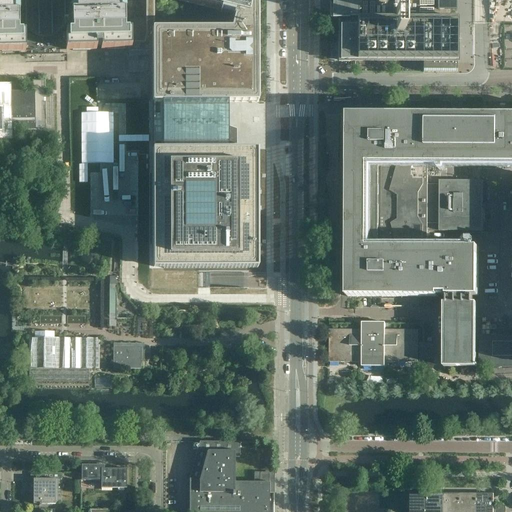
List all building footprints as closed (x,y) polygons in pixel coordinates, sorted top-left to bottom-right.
[(119,0),(180,0),(234,13),(248,16),(251,0),(0,0),(0,139),(12,139),(12,127),(34,127),(34,90),(12,90),(12,84),(0,84),(0,51),(25,51),(26,55),(66,54),(66,50),(96,50),(96,47),(101,46),(101,50),(131,49),(131,41),(131,31),(125,32),(124,12),(120,12),(119,0)] [(131,41),(131,49),(153,49),(153,26),(152,0),(144,0),(146,33),(143,41),(131,41)] [(257,101),(256,0),(251,0),(248,16),(234,13),(230,26),(153,26),(153,49),(153,101),(163,101),(228,101),(257,101)] [(395,11),(395,18),(394,18),(393,0),(332,0),(332,17),(332,18),(332,19),(340,19),(340,31),(340,61),(423,61),(423,73),(427,73),(457,73),(457,18),(403,18),(403,11),(395,11)] [(456,0),(437,0),(437,10),(456,10),(456,0)] [(93,83),(72,84),(73,167),(95,167),(93,83)] [(228,101),(163,101),(163,151),(228,151),(228,126),(228,101)] [(483,204),(483,181),(439,181),(439,184),(428,184),(428,173),(428,164),(428,165),(439,165),(511,164),(511,120),(509,120),(509,119),(509,115),(379,114),(382,113),(387,112),(385,108),(386,107),(386,106),(386,105),(386,104),(386,103),(385,103),(385,102),(384,102),(383,102),(382,102),(381,102),(379,103),(376,103),(374,104),(371,103),(369,103),(366,102),(365,102),(364,102),(363,102),(362,102),(362,103),(361,103),(361,104),(361,105),(361,106),(361,107),(362,107),(362,108),(361,108),(361,109),(360,109),(360,110),(361,111),(361,112),(365,113),(368,114),(366,114),(348,114),(348,118),(348,136),(352,136),(352,145),(348,145),(348,169),(348,175),(341,175),(339,175),(339,241),(341,241),(348,241),(348,249),(347,266),(351,266),(351,275),(347,275),(347,296),(347,297),(438,297),(438,294),(447,294),(447,303),(447,304),(473,304),(473,303),(473,296),(478,297),(478,247),(427,247),(427,239),(427,231),(434,231),(434,223),(439,223),(439,231),(442,231),(482,231),(483,208),(483,204)] [(163,151),(153,151),(153,269),(257,269),(257,150),(228,151),(163,151)] [(476,364),(477,303),(473,303),(473,304),(447,304),(447,303),(444,303),(444,318),(444,364),(444,367),(448,367),(459,367),(476,367),(476,365),(476,364)] [(418,363),(418,330),(385,330),(385,323),(384,323),(362,323),(362,330),(329,330),(329,362),(362,363),(362,367),(385,367),(385,363),(418,363)] [(511,336),(479,336),(479,365),(479,366),(511,366),(511,336)] [(99,369),(99,338),(70,338),(29,338),(29,369),(30,369),(90,369),(99,369)] [(420,342),(420,358),(433,358),(433,342),(420,342)] [(141,369),(141,356),(141,348),(113,348),(113,369),(141,369)] [(90,382),(90,372),(90,369),(30,369),(30,382),(90,382)] [(111,387),(111,375),(95,375),(95,387),(111,387)] [(269,511),(269,483),(264,483),(264,478),(254,477),(254,483),(234,482),(234,457),(239,457),(239,446),(241,446),(241,444),(239,444),(239,442),(199,442),(189,479),(189,511),(269,511)] [(126,489),(126,469),(98,469),(98,463),(91,463),(91,466),(80,466),(80,481),(101,481),(101,488),(126,489)] [(55,504),(55,480),(61,480),(61,473),(41,473),(41,479),(33,479),(33,504),(55,504)] [(427,511),(427,494),(411,494),(410,511),(427,511)] [(443,511),(444,494),(427,494),(427,511),(443,511)] [(460,511),(460,494),(444,494),(443,511),(460,511)] [(476,511),(477,494),(460,494),(460,511),(476,511)] [(493,511),(493,507),(493,500),(494,494),(477,494),(476,511),(493,511)]
